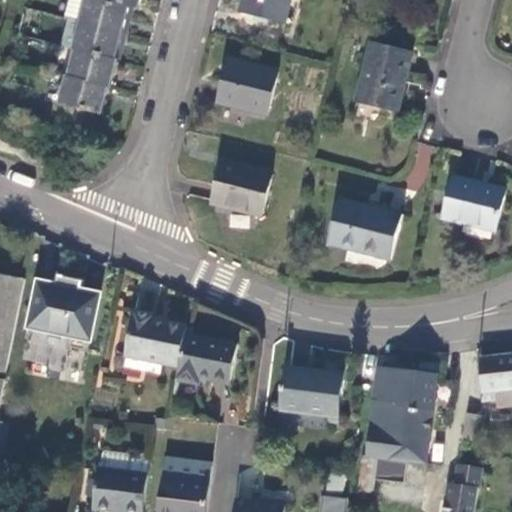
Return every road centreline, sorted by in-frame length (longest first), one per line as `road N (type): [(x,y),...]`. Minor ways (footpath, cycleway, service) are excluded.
road 1 (unclassified): [(128,244),(277,308),(334,323),(511,315)]
road 2 (residential): [(128,244),(193,0)]
road 3 (residential): [(472,0),(456,67),(504,128)]
road 4 (unclassified): [(128,244),(0,185)]
